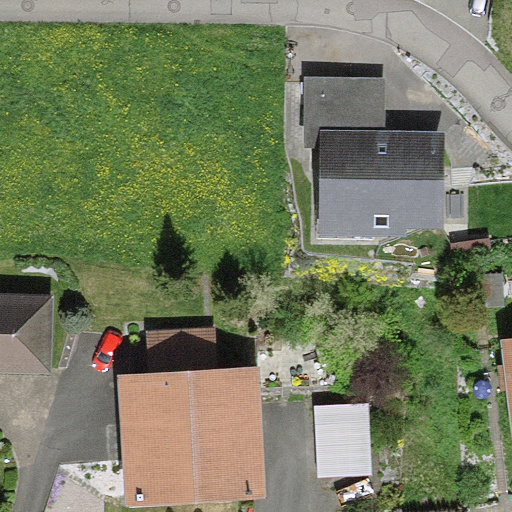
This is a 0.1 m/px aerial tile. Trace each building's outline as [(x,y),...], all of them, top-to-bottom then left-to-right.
[(432,221),(433,146),(345,145),(346,86),(306,86),(305,146),(324,146),(323,219),(356,220),(368,232),(387,232),(399,221),(432,221)] [(0,369),(41,371),(43,305),(0,304),(0,369)] [(149,378),(209,374),(207,334),(147,338),(149,378)] [(245,372),(209,374),(149,378),(124,379),(131,504),(252,497),(245,372)] [(311,409),(312,428),(364,425),(363,406),(311,409)]
